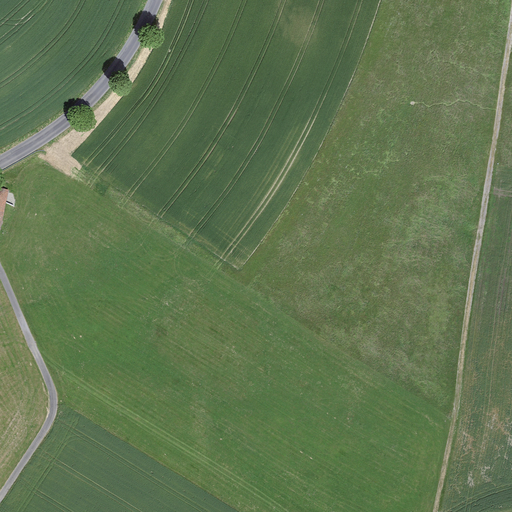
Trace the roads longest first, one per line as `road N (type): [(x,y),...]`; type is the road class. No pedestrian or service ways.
road 1 (track): [(436,511),(511,46)]
road 2 (track): [(0,269),(53,397),(44,430),(0,497)]
road 3 (tertiary): [(153,0),(112,73),(82,106),(0,160)]
